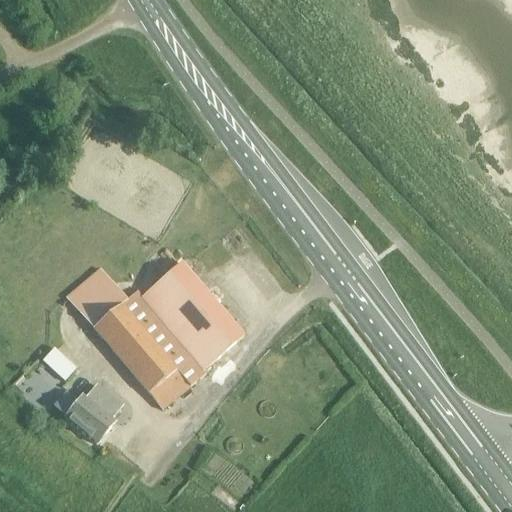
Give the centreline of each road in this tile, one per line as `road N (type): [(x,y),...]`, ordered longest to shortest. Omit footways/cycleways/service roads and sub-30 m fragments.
road 1 (primary): [(486,468),(144,4)]
road 2 (unclassified): [(144,4),(0,76)]
